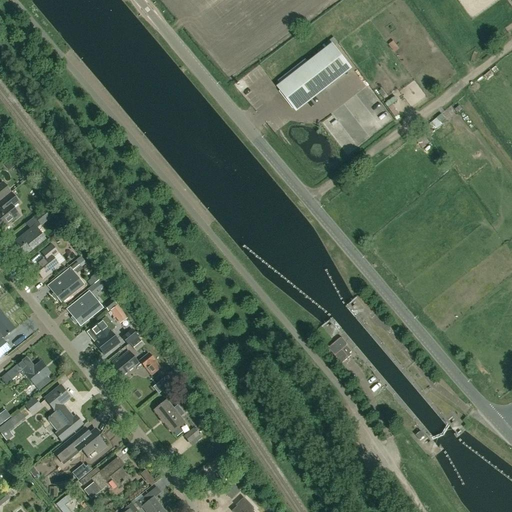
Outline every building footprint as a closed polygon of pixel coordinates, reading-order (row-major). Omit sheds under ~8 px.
[(281,92),(287,99),(293,108),(349,65),(336,49),(281,92)] [(437,124),(443,128),(447,124),(440,119),(437,124)] [(426,145),(430,142),(425,136),(418,141),(423,148),(426,146),(426,145)] [(0,201),(10,193),(3,183),(0,185),(0,201)] [(10,193),(0,201),(0,204),(3,208),(0,210),(0,226),(2,229),(18,215),(12,208),(19,203),(10,193)] [(45,209),(34,217),(41,226),(52,218),(45,209)] [(24,256),(45,239),(35,227),(14,244),(24,256)] [(42,279),(59,266),(53,258),(58,253),(51,244),(41,252),(45,258),(33,267),(42,279)] [(71,269),(61,277),(66,282),(53,292),(54,294),(52,295),(57,301),(59,300),(62,303),(84,285),(71,269)] [(90,292),(80,300),(85,306),(72,316),(73,317),(71,319),(76,325),(78,323),(81,326),(103,308),(90,292)] [(108,311),(117,304),(113,299),(104,306),(108,311)] [(118,306),(117,306),(111,310),(118,322),(126,317),(118,306)] [(0,333),(3,337),(14,329),(0,311),(0,333)] [(97,340),(94,343),(103,355),(119,343),(110,331),(114,328),(106,317),(86,333),(92,340),(95,337),(97,340)] [(122,338),(127,345),(138,336),(133,329),(122,338)] [(134,350),(142,344),(137,337),(129,344),(134,350)] [(341,364),(351,356),(350,354),(351,352),(347,346),(347,344),(343,339),(340,339),(335,343),(328,349),(341,364)] [(121,377),(138,363),(128,351),(118,360),(119,362),(113,367),(121,377)] [(140,361),(152,376),(161,369),(149,354),(140,361)] [(39,391),(50,381),(46,377),(50,374),(40,362),(34,367),(26,358),(6,374),(11,380),(20,373),(23,377),(26,375),(39,391)] [(166,377),(159,383),(165,389),(172,383),(166,377)] [(59,431),(65,438),(82,424),(76,417),(73,419),(62,405),(70,398),(60,386),(45,399),(55,412),(48,418),(48,421),(56,431),(59,431)] [(31,414),(40,407),(34,399),(24,407),(31,414)] [(177,406),(173,409),(166,401),(154,411),(172,433),(184,423),(180,417),(184,414),(177,406)] [(5,411),(0,414),(0,425),(10,418),(5,411)] [(19,412),(3,424),(0,426),(0,435),(6,442),(13,436),(10,433),(25,421),(19,412)] [(97,454),(106,447),(98,438),(100,436),(95,429),(81,440),(77,434),(54,453),(63,465),(82,450),(87,456),(94,450),(97,454)] [(184,437),(189,443),(199,435),(194,429),(184,437)] [(420,433),(416,436),(420,441),(424,438),(424,436),(422,433),(420,433)] [(91,499),(106,487),(104,484),(112,478),(119,487),(124,483),(124,482),(128,478),(119,466),(122,463),(118,458),(99,474),(95,469),(80,482),(83,486),(91,479),(94,482),(84,490),(91,499)] [(33,467),(28,471),(34,478),(39,474),(33,467)] [(231,482),(223,491),(231,500),(240,492),(231,482)] [(12,487),(7,490),(11,496),(16,492),(12,487)] [(0,506),(9,499),(8,498),(4,492),(0,494),(0,506)] [(149,493),(143,498),(136,504),(140,508),(142,506),(146,511),(164,511),(153,498),(149,493)] [(135,511),(137,510),(131,502),(123,508),(126,511),(135,511)]
